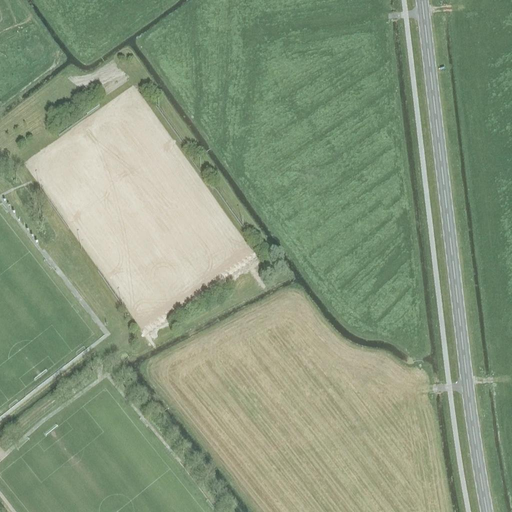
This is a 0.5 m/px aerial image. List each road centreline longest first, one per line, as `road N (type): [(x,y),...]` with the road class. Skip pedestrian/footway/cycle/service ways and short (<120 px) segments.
road 1 (primary): [(486,511),(422,0)]
road 2 (track): [(0,446),(133,327)]
